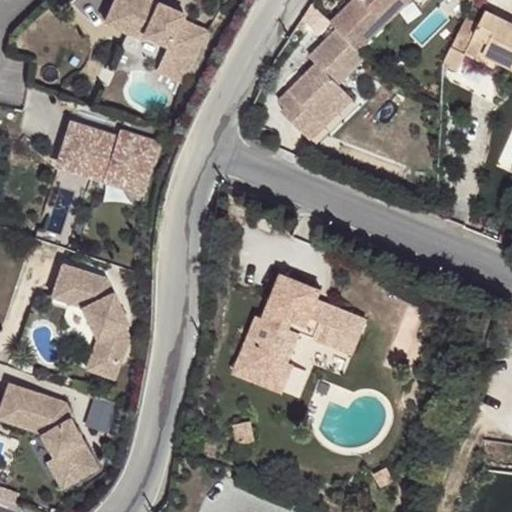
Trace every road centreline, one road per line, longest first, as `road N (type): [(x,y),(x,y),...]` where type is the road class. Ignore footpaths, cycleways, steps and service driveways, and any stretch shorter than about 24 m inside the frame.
road 1 (residential): [(203,149),(188,198),(160,416),(145,467),(117,511)]
road 2 (residential): [(511,272),(203,149)]
road 3 (residential): [(281,0),(203,149)]
